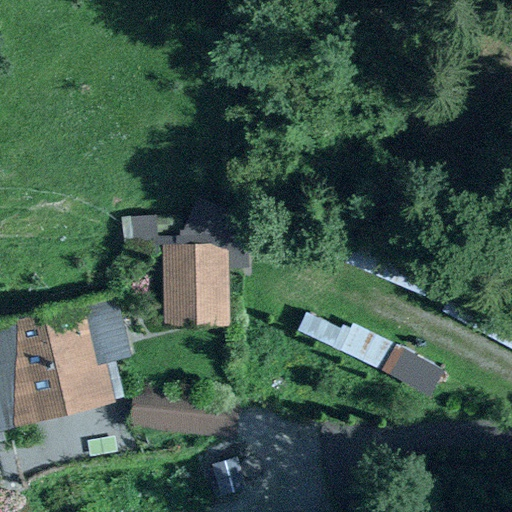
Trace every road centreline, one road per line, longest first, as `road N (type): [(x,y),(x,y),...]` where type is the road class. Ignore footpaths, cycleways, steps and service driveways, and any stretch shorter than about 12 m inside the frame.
road 1 (track): [(511,429),(349,444),(225,511)]
road 2 (track): [(511,236),(474,205),(373,0)]
road 3 (track): [(511,365),(281,250)]
